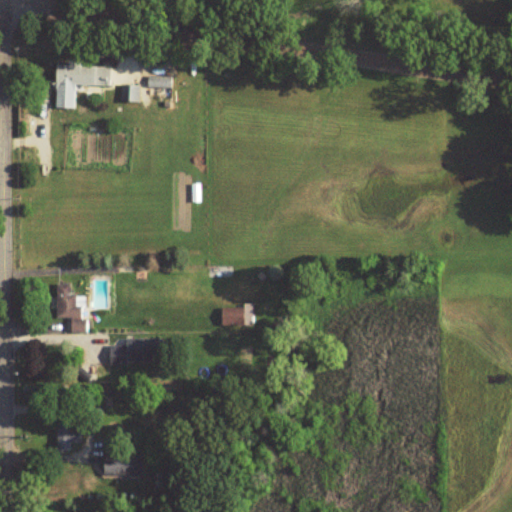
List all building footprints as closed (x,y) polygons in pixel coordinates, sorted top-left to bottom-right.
[(56,92),(75,93),(75,86),(109,86),(110,66),(57,65),(56,92)] [(168,89),(168,78),(145,78),(145,89),(168,89)] [(136,86),(119,86),(119,102),(136,102),(136,86)] [(70,284),(56,283),(55,318),(71,319),(71,332),(87,332),(87,319),(84,319),(84,296),(70,295),(70,284)] [(219,306),(219,326),(252,326),(252,306),(219,306)] [(109,345),(109,364),(159,364),(159,338),(124,338),(124,345),(109,345)] [(87,379),(87,360),(68,360),(68,379),(87,379)] [(54,452),(69,452),(69,444),(80,444),(80,430),(69,430),(69,419),(54,419),(54,452)] [(144,455),(101,455),(101,476),(144,476),(144,455)]
